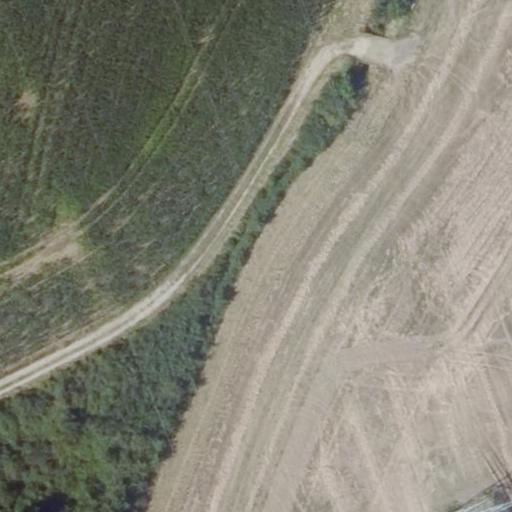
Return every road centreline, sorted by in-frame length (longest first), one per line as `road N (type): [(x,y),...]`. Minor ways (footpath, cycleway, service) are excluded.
road 1 (track): [(423,0),(363,118),(258,264),(159,511)]
road 2 (track): [(0,391),(172,293),(353,0)]
